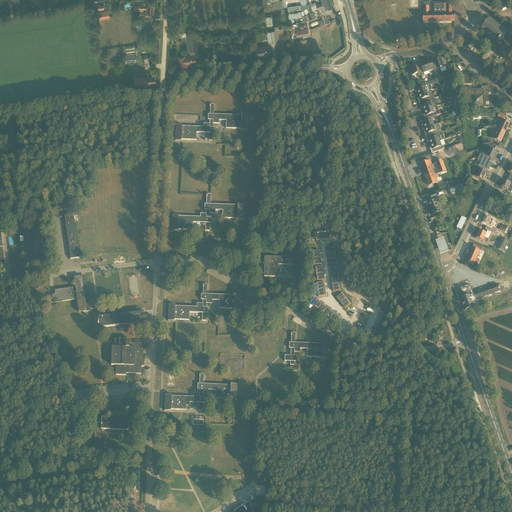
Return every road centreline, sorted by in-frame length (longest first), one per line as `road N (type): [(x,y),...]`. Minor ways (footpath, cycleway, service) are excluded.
road 1 (residential): [(455,343),(394,352),(355,346),(213,266),(156,261)]
road 2 (residential): [(149,463),(156,261)]
road 3 (residential): [(156,261),(160,91)]
road 4 (unclassified): [(0,117),(160,91)]
road 5 (unclassified): [(160,91),(320,67)]
road 6 (track): [(0,468),(2,481),(149,463)]
road 7 (primary): [(439,267),(385,117)]
road 8 (residential): [(0,280),(156,261)]
road 9 (primary): [(511,473),(465,340)]
road 10 (residential): [(453,262),(511,141)]
